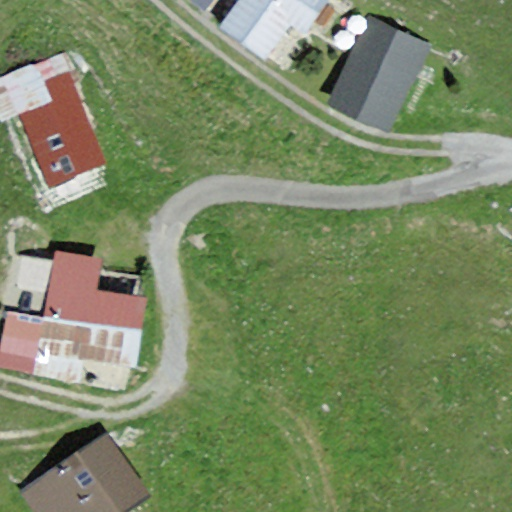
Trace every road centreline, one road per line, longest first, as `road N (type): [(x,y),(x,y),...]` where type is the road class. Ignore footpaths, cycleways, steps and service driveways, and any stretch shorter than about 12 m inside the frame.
road 1 (residential): [(511,164),(388,193),(202,194),(169,233),(167,375),(146,400),(112,409)]
road 2 (track): [(493,169),(473,152),(370,140),(340,126),(170,0)]
road 3 (track): [(0,381),(112,409),(66,435),(0,443)]
